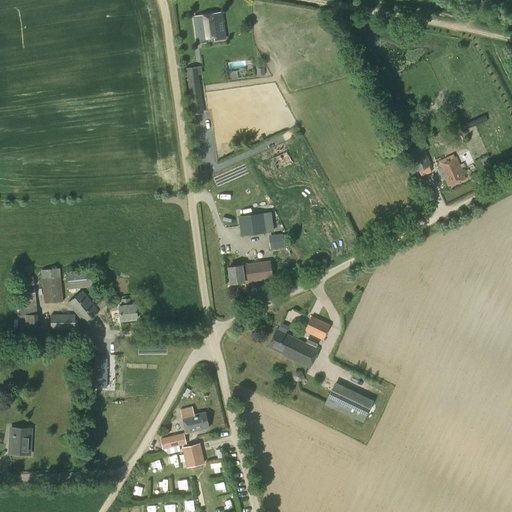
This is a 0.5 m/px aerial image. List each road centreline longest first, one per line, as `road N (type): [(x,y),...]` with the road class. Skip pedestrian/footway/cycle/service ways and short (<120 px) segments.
road 1 (unclassified): [(211,331),(161,0)]
road 2 (track): [(310,0),(511,39)]
road 3 (unclassified): [(256,511),(211,331)]
road 4 (unclassified): [(118,485),(211,331)]
road 5 (track): [(352,261),(511,178)]
road 6 (unclassified): [(211,331),(352,261)]
